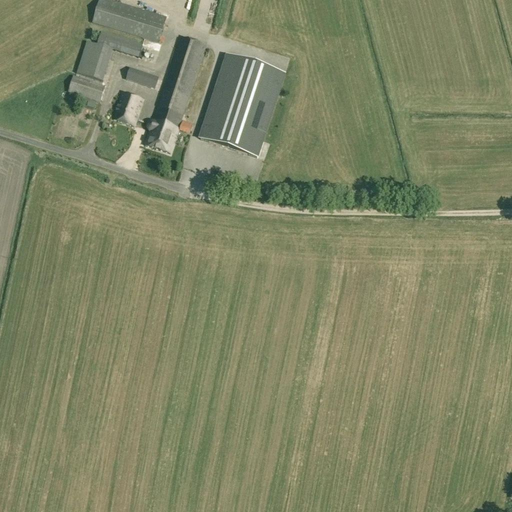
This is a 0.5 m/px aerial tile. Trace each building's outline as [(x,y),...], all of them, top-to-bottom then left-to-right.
[(102,0),(101,0),(94,25),(160,44),(167,20),(102,0)] [(139,60),(144,61),(146,55),(141,53),(144,46),(102,33),(98,47),(87,43),(77,75),(104,84),(114,53),(139,60)] [(171,155),(206,47),(181,39),(154,123),(148,126),(150,133),(145,147),(171,155)] [(226,56),(199,141),(259,160),(287,76),(226,56)] [(159,80),(133,71),(129,82),(155,91),(159,80)] [(100,104),(105,88),(74,78),(69,94),(100,104)] [(135,129),(144,101),(122,94),(114,122),(135,129)]
